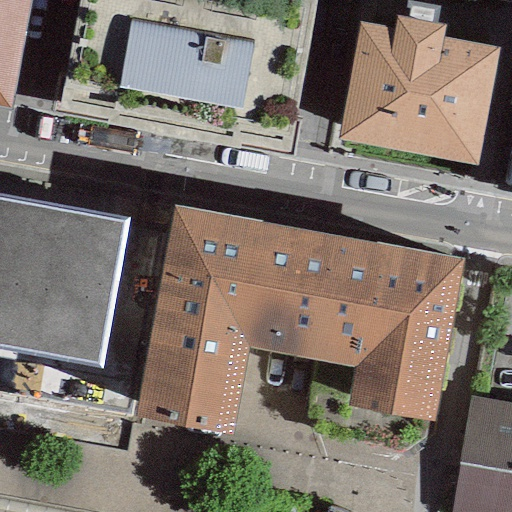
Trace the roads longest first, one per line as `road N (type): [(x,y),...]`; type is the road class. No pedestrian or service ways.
road 1 (residential): [(485,238),(0,148)]
road 2 (residential): [(441,511),(485,238)]
